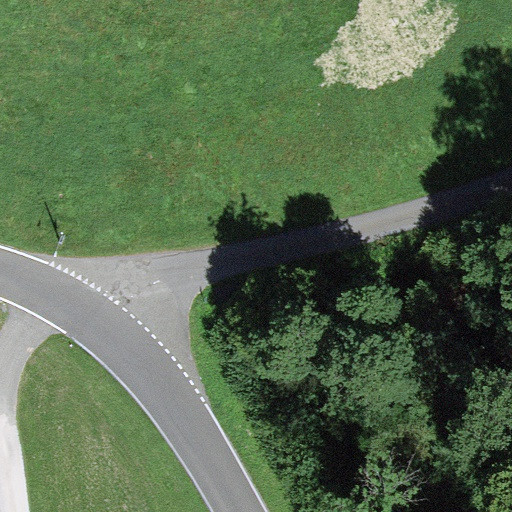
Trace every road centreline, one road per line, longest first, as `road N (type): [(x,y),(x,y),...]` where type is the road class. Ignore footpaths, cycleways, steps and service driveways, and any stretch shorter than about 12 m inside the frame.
road 1 (residential): [(511,190),(93,318)]
road 2 (tertiary): [(93,318),(185,416),(241,511)]
